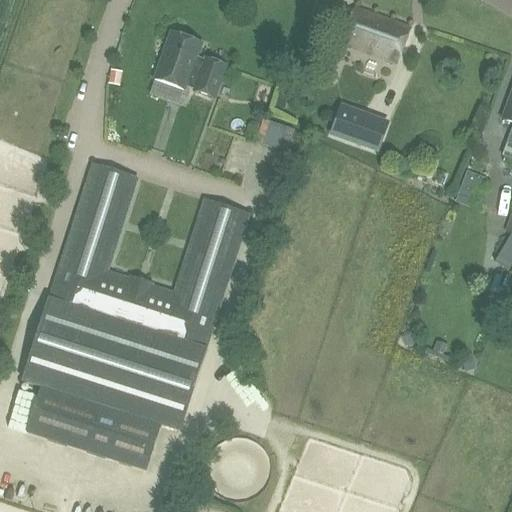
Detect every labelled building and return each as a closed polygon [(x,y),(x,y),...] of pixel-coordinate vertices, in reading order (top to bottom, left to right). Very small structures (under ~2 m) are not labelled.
[(409,29),(354,9),(340,45),(396,65),(409,29)] [(200,45),(171,34),(154,80),(184,90),(185,87),(194,90),(194,91),(213,98),(224,67),(205,60),(204,63),(195,60),(200,45)] [(337,84),(347,93),(353,86),(364,96),(381,77),(359,58),(337,84)] [(511,89),(501,119),(511,123),(511,127),(501,157),(511,160),(511,210),(504,233),(511,235),(511,89)] [(354,142),(365,114),(342,105),(331,134),(354,142)] [(282,143),(288,119),(277,116),(270,140),(282,143)] [(387,122),(377,118),(366,147),(377,151),(387,122)] [(463,195),(478,197),(482,166),(467,164),(463,195)] [(102,276),(133,179),(95,166),(52,301),(48,300),(22,382),(41,389),(26,434),(145,473),(160,427),(179,433),(205,351),(202,350),(245,215),(207,202),(176,299),(148,290),(150,285),(132,279),(130,285),(102,276)] [(205,484),(230,490),(242,445),(217,439),(205,484)]
